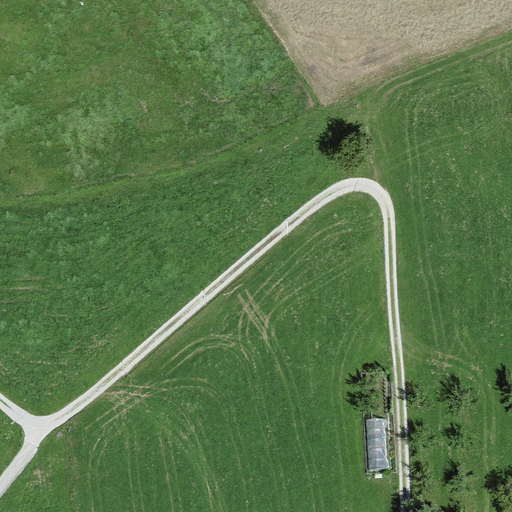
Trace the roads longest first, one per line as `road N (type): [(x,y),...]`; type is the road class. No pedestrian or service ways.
road 1 (track): [(407,511),(387,209),(373,187),(338,187),(323,197),(55,421),(31,422),(0,398)]
road 2 (track): [(380,193),(374,100),(385,87),(511,34)]
